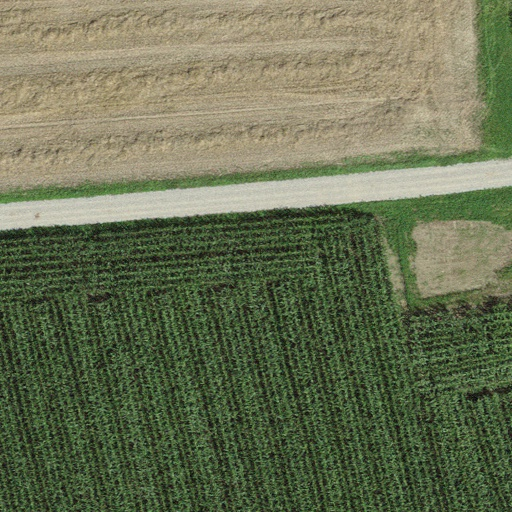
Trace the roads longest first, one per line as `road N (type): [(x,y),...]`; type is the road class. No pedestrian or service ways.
road 1 (track): [(0,222),(511,182)]
road 2 (track): [(509,0),(511,182)]
